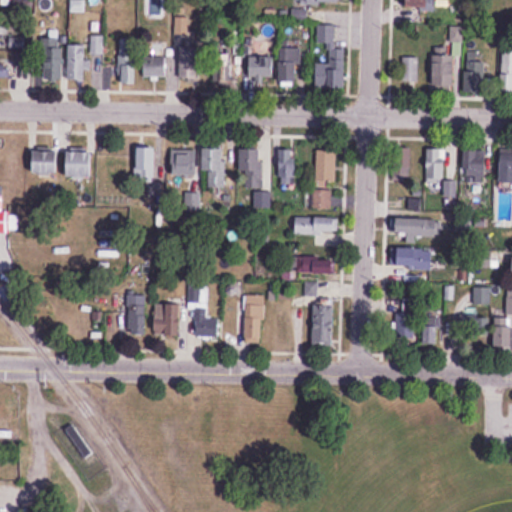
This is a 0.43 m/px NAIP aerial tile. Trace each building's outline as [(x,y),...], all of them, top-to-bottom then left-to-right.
[(32,1),(14,1),(14,13),(32,13),(32,1)] [(8,47),(23,49),(24,38),(9,37),(8,47)] [(130,38),(119,38),(119,84),(136,84),(136,47),(130,47),(130,38)] [(68,44),(68,80),(87,80),(87,44),(68,44)] [(47,64),(33,64),(33,80),(62,80),(62,47),(47,47),(47,64)] [(202,80),(202,47),(180,47),(180,80),(202,80)] [(329,63),(319,64),(319,87),(330,87),(330,90),(342,89),(342,48),(329,48),(329,63)] [(301,50),(282,50),(282,57),(262,57),(262,82),(301,82),(301,50)] [(466,51),(466,93),(484,93),(484,51),(466,51)] [(433,54),(433,86),(456,86),(456,54),(433,54)] [(171,77),(171,56),(144,56),(144,77),(171,77)] [(402,81),(419,81),(419,56),(402,56),(402,81)] [(0,59),(0,80),(13,81),(13,59),(0,59)] [(158,148),(138,148),(138,178),(158,178),(158,148)] [(227,189),(227,148),(207,148),(207,189),(227,189)] [(34,174),(61,174),(61,149),(34,149),(34,174)] [(68,149),(68,177),(95,177),(95,149),(68,149)] [(244,149),(244,189),(264,189),(264,149),(244,149)] [(298,179),(298,149),(279,149),(279,179),(298,179)] [(425,149),(425,182),(447,182),(447,149),(425,149)] [(487,149),(462,149),(462,181),(487,181),(487,149)] [(172,150),(172,175),(197,175),(197,150),(172,150)] [(317,182),(337,182),(337,150),(317,150),(317,182)] [(333,209),(333,190),(314,190),(314,209),(333,209)] [(186,194),(186,208),(199,208),(199,194),(186,194)] [(12,211),(0,211),(0,232),(12,233),(12,211)] [(295,234),(339,234),(339,218),(295,218),(295,234)] [(440,239),(440,219),(403,219),(403,243),(418,243),(418,239),(440,239)] [(400,270),(435,270),(435,250),(400,250),(400,270)] [(299,275),(337,275),(337,257),(299,257),(299,275)] [(208,319),(207,281),(188,281),(189,309),(195,309),(196,336),(221,336),(221,319),(208,319)] [(304,296),(317,296),(317,282),(304,282),(304,296)] [(474,288),(474,304),(490,304),(490,288),(474,288)] [(128,334),(147,334),(147,294),(128,294),(128,334)] [(240,340),(265,340),(265,295),(240,295),(240,340)] [(402,332),(418,332),(418,300),(402,300),(402,332)] [(182,302),(156,302),(156,336),(182,336),(182,302)] [(336,305),(312,305),(312,347),(336,347),(336,305)] [(479,349),(479,315),(458,315),(458,349),(479,349)] [(424,345),(440,345),(440,318),(424,318),(424,345)] [(493,318),(493,348),(511,347),(511,327),(509,328),(509,318),(493,318)]
